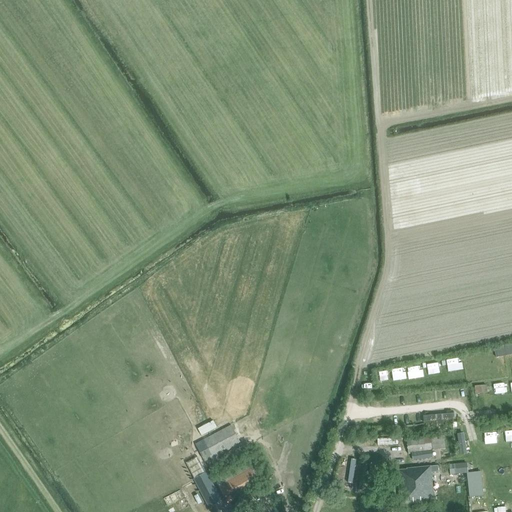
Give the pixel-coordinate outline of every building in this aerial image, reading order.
[(511,344),(494,348),(496,357),(511,353),(511,344)] [(474,387),(474,394),(486,393),(485,385),(474,387)] [(423,416),(423,422),(436,421),(436,427),(443,427),(442,420),(454,419),(453,413),(423,416)] [(241,444),(231,426),(196,444),(205,463),(241,444)] [(430,444),(429,430),(406,432),(408,448),(408,455),(410,454),(410,453),(414,452),(431,450),(430,444)] [(431,437),(432,450),(445,449),(443,436),(431,437)] [(411,454),(412,460),(432,457),(431,451),(411,454)] [(198,457),(186,463),(194,479),(193,480),(207,506),(220,500),(206,473),(198,457)] [(262,486),(247,459),(213,478),(227,504),(262,486)] [(466,463),(456,464),(449,464),(450,475),(457,474),(467,473),(466,463)] [(430,473),(438,472),(437,467),(430,467),(430,468),(407,470),(407,471),(398,472),(401,505),(433,501),(430,473)] [(481,472),(466,473),(469,498),(484,496),(481,472)]
